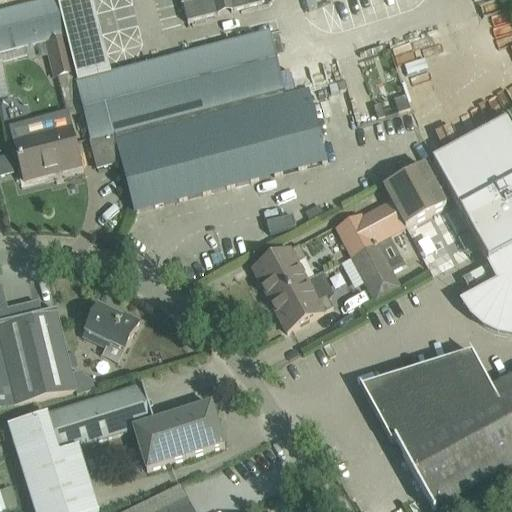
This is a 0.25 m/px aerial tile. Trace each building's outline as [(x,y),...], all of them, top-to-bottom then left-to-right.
[(64,41),(83,116),(93,154),(116,148),(114,138),(286,99),(269,35),(111,77),(91,0),(61,0),(0,15),(0,56),(30,49),(64,41)] [(262,6),(260,0),(181,0),(183,8),(188,25),(262,6)] [(68,119),(83,116),(64,41),(30,49),(32,54),(35,56),(38,59),(42,61),(46,60),(48,60),(53,82),(58,80),(68,119)] [(114,138),(116,148),(134,215),(328,165),(309,93),(286,99),(114,138)] [(478,249),(511,230),(511,128),(509,123),(433,163),(478,249)] [(80,169),(75,150),(70,132),(15,146),(25,184),(80,169)] [(8,157),(0,159),(0,179),(13,176),(8,157)] [(352,261),(390,240),(418,225),(446,210),(424,169),(384,191),(391,205),(362,221),(361,219),(337,232),(352,261)] [(511,230),(478,249),(488,269),(464,282),(473,299),(463,305),(472,318),(484,328),(498,334),(511,336),(511,230)] [(366,288),(375,303),(376,306),(400,292),(391,276),(405,268),(390,240),(352,261),(366,288)] [(290,253),(271,263),(253,273),(270,305),(307,285),(297,266),(306,261),(300,248),(290,253)] [(307,285),(270,305),(287,336),(334,311),(327,299),(332,297),(323,277),(307,285)] [(0,412),(17,409),(76,394),(77,398),(99,393),(98,387),(78,375),(73,376),(57,313),(41,317),(38,305),(1,314),(0,311),(0,412)] [(125,355),(131,342),(140,324),(115,312),(112,317),(98,310),(86,336),(100,343),(98,347),(107,352),(110,347),(125,355)] [(439,511),(511,471),(511,379),(491,391),(471,355),(470,355),(471,358),(363,392),(361,389),(360,390),(391,447),(393,446),(392,446),(395,444),(431,511),(439,511)] [(143,389),(124,394),(65,413),(8,430),(33,511),(97,511),(79,450),(136,433),(147,472),(206,456),(225,450),(211,408),(154,426),(143,389)] [(0,493),(0,511),(18,506),(12,489),(0,493)] [(191,511),(190,508),(181,490),(134,511),(191,511)]
